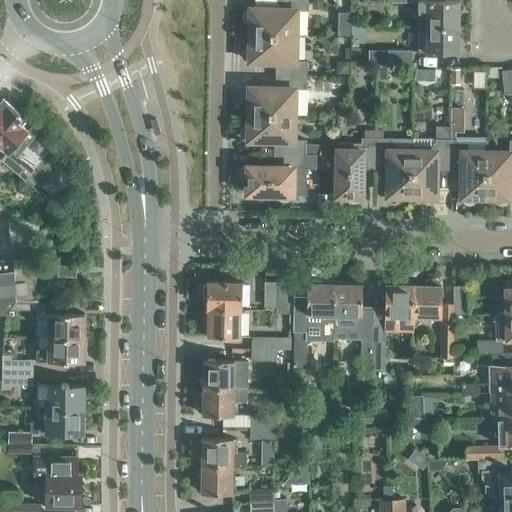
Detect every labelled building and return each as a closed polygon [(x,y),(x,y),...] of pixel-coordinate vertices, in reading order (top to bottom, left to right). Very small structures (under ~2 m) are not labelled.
[(250,22),(250,34),(296,34),(296,10),(308,10),(308,0),(281,0),(281,8),(251,8),(247,8),(244,11),(243,15),(244,19),(247,21),(250,22)] [(458,0),(417,0),(418,11),(418,25),(458,26),(458,0)] [(336,20),(336,35),(350,35),(350,20),(336,20)] [(458,26),(418,25),(417,39),(417,51),(458,52),(458,26)] [(254,60),(280,61),(280,74),(307,74),(307,60),(295,60),(296,34),(250,34),(250,45),(246,46),(243,48),(242,52),(243,56),(246,59),(249,60),(254,60)] [(412,49),(387,49),(387,63),(411,63),(412,49)] [(336,75),(350,76),(350,61),(336,61),(336,75)] [(511,67),(500,69),(503,93),(511,91),(511,67)] [(460,83),(460,68),(450,68),(450,83),(460,83)] [(427,70),(415,69),(415,81),(427,81),(427,70)] [(307,74),(280,74),(279,87),(249,86),(245,87),(242,90),(241,94),(242,97),(245,100),(249,101),(248,112),(294,113),(294,88),(306,88),(307,74)] [(17,112),(18,111),(3,97),(0,100),(0,142),(8,150),(1,159),(25,180),(35,169),(10,148),(27,129),(21,122),(24,119),(17,112)] [(348,103),(337,103),(337,113),(348,113),(348,103)] [(242,127),(241,131),(241,135),(244,137),(248,139),(252,139),(278,139),(278,152),(316,153),(319,153),(320,143),(305,143),(305,139),(293,138),(294,113),(248,112),(248,124),(244,125),(242,127)] [(361,142),(337,142),(337,194),(346,194),(347,197),(350,200),(354,201),(357,200),(360,198),(361,194),(361,190),(362,164),(375,164),(375,129),(364,129),(364,136),(361,136),(361,142)] [(403,195),(411,195),(412,137),(383,137),(383,129),(375,129),(375,164),(388,164),(387,190),(388,190),(388,194),(389,198),(391,201),(395,202),(399,201),(401,198),(403,195)] [(412,137),(411,195),(420,195),(421,199),(424,201),(428,202),(431,202),(434,199),(435,195),(435,191),(436,165),(449,165),(449,138),(412,137)] [(486,150),(487,150),(487,138),(449,138),(449,165),(462,165),(461,191),(462,191),(461,195),(463,199),(465,202),(469,203),(473,202),(475,200),(476,196),(485,196),(486,150)] [(511,165),(511,138),(509,139),(509,151),(487,150),(486,150),(485,196),(494,196),(495,200),(498,203),(502,204),(505,203),(508,200),(509,196),(509,192),(510,166),(511,165)] [(241,169),(240,172),(241,176),(243,179),(247,180),(247,192),(277,193),(278,196),(281,199),(284,200),(288,199),(291,197),(292,194),(305,194),(305,167),(316,168),(316,153),(278,152),(278,165),(252,165),(247,165),(243,166),(241,169)] [(33,220),(9,221),(11,245),(12,245),(34,244),(33,220)] [(0,314),(7,314),(17,299),(38,300),(34,244),(12,245),(13,271),(0,272),(0,314)] [(75,266),(59,265),(58,275),(75,276),(75,266)] [(442,320),(454,321),(454,314),(454,304),(441,304),(441,284),(439,284),(439,281),(436,278),(428,278),(426,281),(426,284),(414,284),(413,315),(441,315),(442,320)] [(495,313),(511,312),(511,280),(505,281),(505,286),(495,286),(495,313)] [(207,309),(239,309),(241,309),(242,282),(206,281),(205,283),(204,296),(206,296),(206,309),(207,309)] [(277,306),(277,282),(265,282),(265,306),(277,306)] [(277,282),(277,306),(276,312),(290,313),(290,282),(277,282)] [(333,331),(334,331),(335,282),(307,282),(307,313),(323,313),(325,331),(333,331)] [(333,331),(333,337),(345,337),(347,327),(362,327),(361,331),(361,355),(361,369),(373,369),(374,307),(362,307),(362,283),(335,282),(334,331),(333,331)] [(374,307),(373,369),(384,369),(385,355),(385,331),(385,327),(392,328),(392,329),(399,329),(399,328),(412,328),(412,315),(413,315),(414,284),(386,283),(386,307),(374,307)] [(453,285),(454,304),(454,314),(466,313),(465,285),(453,285)] [(7,314),(5,317),(16,317),(16,312),(37,313),(36,335),(48,335),(84,336),(84,312),(38,312),(38,300),(17,299),(7,314)] [(239,309),(207,309),(207,335),(238,336),(239,309)] [(501,339),(511,338),(511,312),(495,313),(496,339),(478,339),(478,352),(502,352),(501,339)] [(442,320),(441,341),(454,342),(454,321),(442,320)] [(294,330),(294,354),(294,366),(302,366),(302,363),(306,363),(306,354),(306,330),(294,330)] [(84,336),(48,335),(48,348),(37,348),(37,359),(83,360),(84,336)] [(251,349),(275,349),(289,349),(290,337),(251,336),(251,349)] [(275,349),(251,349),(251,360),(275,360),(275,349)] [(491,392),(511,391),(511,364),(510,365),(510,352),(495,352),(495,362),(490,365),(491,392)] [(3,353),(2,370),(32,370),(32,359),(12,358),(12,353),(3,353)] [(203,359),(202,387),(247,387),(247,360),(234,359),(203,359)] [(32,370),(2,370),(2,387),(11,387),(11,382),(32,383),(32,370)] [(36,408),(38,408),(83,408),(83,384),(69,384),(69,383),(61,383),(62,384),(36,383),(36,408)] [(462,383),(462,393),(478,392),(478,383),(462,383)] [(247,402),(247,387),(202,387),(202,414),(233,415),(233,401),(247,402)] [(511,391),(491,392),(492,418),(497,418),(511,417),(511,391)] [(478,392),(462,393),(462,403),(478,403),(478,392)] [(424,422),(423,394),(410,395),(411,423),(424,422)] [(385,407),(372,408),(374,422),(387,421),(385,407)] [(83,408),(38,408),(37,421),(30,421),(30,431),(38,432),(60,432),(60,433),(68,433),(68,432),(82,432),(83,408)] [(361,424),(374,422),(372,408),(359,409),(361,424)] [(250,414),(250,426),(274,427),(274,415),(250,414)] [(503,444),(508,444),(511,444),(511,417),(497,418),(498,444),(478,445),(467,445),(467,458),(479,458),(503,457),(503,444)] [(250,438),(274,438),(274,427),(250,426),(250,438)] [(9,431),(8,443),(31,443),(31,431),(9,431)] [(339,432),(339,441),(353,440),(352,431),(339,432)] [(201,464),(231,465),(244,465),(245,451),(232,451),(232,438),(202,437),(201,464)] [(273,464),(274,439),(261,439),(260,464),(273,464)] [(8,452),(31,452),(31,443),(8,443),(8,452)] [(77,457),(34,456),(34,482),(46,482),(46,504),(81,505),(81,484),(77,484),(77,457)] [(499,495),(511,494),(511,468),(504,469),(503,457),(479,458),(479,471),(483,471),(483,476),(486,479),(487,490),(489,493),(489,495),(499,495)] [(428,470),(438,469),(428,459),(427,459),(428,470)] [(428,459),(438,469),(439,469),(450,459),(428,459)] [(231,465),(201,464),(200,492),(231,492),(231,465)] [(260,501),(273,501),(273,498),(273,489),(249,490),(249,503),(260,501)] [(499,511),(511,511),(511,494),(499,495),(499,511)] [(273,498),(273,501),(273,511),(286,511),(286,497),(273,498)] [(404,511),(404,497),(392,498),(392,511),(404,511)] [(392,511),(392,498),(379,498),(379,511),(392,511)] [(8,500),(7,511),(39,511),(40,504),(19,504),(19,499),(8,500)] [(260,501),(249,503),(249,511),(273,511),(273,501),(260,501)]
